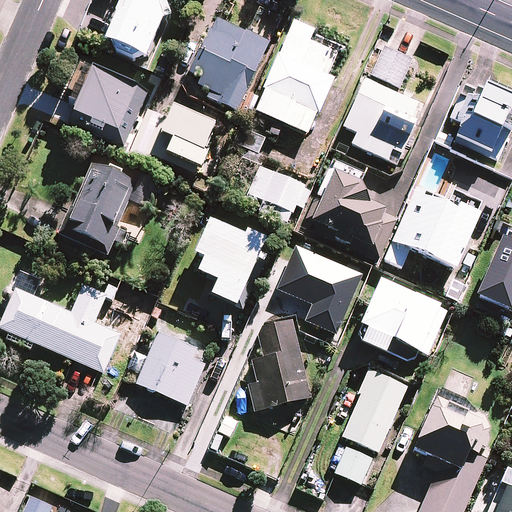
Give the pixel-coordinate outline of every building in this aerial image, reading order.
[(169,11),(166,3),(160,0),(126,0),(106,45),(146,63),(169,11)] [(190,78),(200,83),(198,88),(210,94),(207,100),(237,114),(268,46),(215,22),(190,78)] [(314,33),(294,25),(256,113),(309,136),(332,81),(321,76),(330,53),(310,45),(314,33)] [(412,61),(384,50),(372,77),(400,88),(412,61)] [(148,95),(93,71),(70,126),(125,149),(148,95)] [(142,71),(138,81),(159,91),(164,80),(142,71)] [(421,108),(365,82),(344,130),(357,136),(352,147),(395,166),(421,108)] [(511,124),(511,99),(487,88),(483,97),(464,88),(450,119),(463,125),(457,138),(497,157),(511,124)] [(175,104),(168,120),(147,110),(128,153),(150,162),(151,158),(194,177),(218,123),(175,104)] [(265,139),(240,130),(234,145),(259,154),(265,139)] [(135,184),(89,165),(60,235),(106,255),(135,184)] [(288,225),(296,207),(303,210),(311,191),(304,188),(261,170),(250,197),(266,204),(262,214),(288,225)] [(370,189),(328,172),(308,224),(337,236),(335,241),(350,247),(352,243),(372,251),(387,213),(363,204),(370,189)] [(411,251),(457,272),(472,238),(476,240),(483,224),(416,194),(393,243),(411,251)] [(244,239),(211,224),(196,257),(205,261),(199,275),(219,284),(213,298),(244,311),(245,308),(264,264),(273,245),(247,234),(244,239)] [(411,251),(393,243),(385,261),(403,269),(411,251)] [(447,278),(427,268),(418,286),(439,296),(447,278)] [(447,312),(381,283),(356,341),(409,364),(414,352),(427,358),(447,312)] [(504,295),(481,286),(474,302),(497,312),(504,295)] [(107,297),(85,287),(72,316),(16,291),(0,328),(0,337),(29,351),(32,344),(103,375),(120,337),(94,326),(107,297)] [(310,400),(292,322),(257,330),(264,361),(252,363),(257,385),(248,387),(254,413),(310,400)] [(209,354),(159,334),(137,386),(187,407),(209,354)] [(405,388),(371,373),(341,440),(348,443),(334,474),(362,487),(405,388)] [(471,407),(440,393),(414,451),(441,463),(419,511),(463,511),(484,464),(480,463),(497,424),(469,412),(471,407)] [(511,511),(511,491),(499,486),(489,511),(511,511)]
